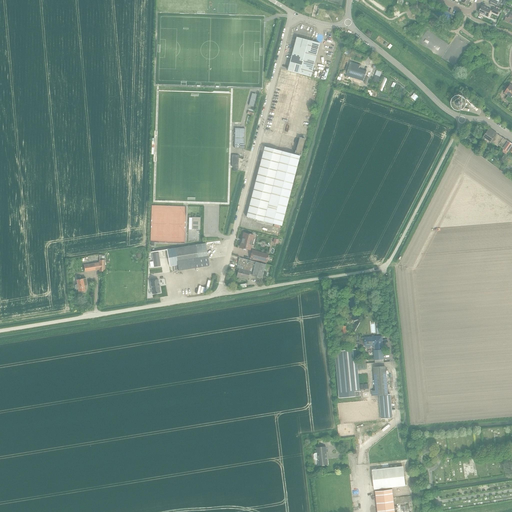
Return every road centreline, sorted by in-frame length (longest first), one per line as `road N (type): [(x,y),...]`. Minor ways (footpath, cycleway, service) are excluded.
road 1 (unclassified): [(220,294),(387,265),(455,131)]
road 2 (unclassified): [(220,294),(291,12)]
road 3 (unclassified): [(0,330),(220,294)]
road 4 (tertiary): [(461,119),(348,23)]
